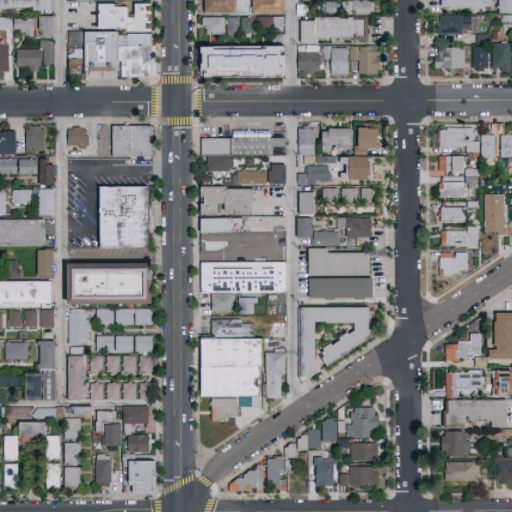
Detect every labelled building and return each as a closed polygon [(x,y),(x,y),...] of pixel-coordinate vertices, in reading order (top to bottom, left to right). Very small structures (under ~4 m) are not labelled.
[(46,0),(0,0),(0,8),(46,9),(46,0)] [(237,0),(237,14),(204,14),(204,0),(237,0)] [(252,0),(284,0),(284,14),(252,14),(252,0)] [(343,0),(372,0),(372,14),(343,14),(343,0)] [(509,0),(494,0),(495,12),(510,12),(509,0)] [(339,12),(322,12),(322,2),(339,2),(339,12)] [(151,30),(98,29),(98,3),(151,4),(151,30)] [(460,33),(460,29),(469,28),(469,14),(434,15),(435,34),(460,33)] [(54,36),(39,37),(39,16),(54,15),(54,36)] [(235,16),(235,33),(225,33),(225,16),(235,16)] [(249,16),(249,33),(238,33),(238,16),(249,16)] [(221,17),(221,33),(203,33),(203,17),(221,17)] [(284,17),(284,29),(259,29),(259,17),(284,17)] [(301,41),(301,18),(368,17),(368,39),(301,41)] [(0,30),(0,18),(13,18),(13,30),(0,30)] [(34,36),(15,36),(15,18),(34,18),(34,36)] [(119,70),(85,70),(85,44),(85,32),(118,31),(119,46),(119,60),(119,70)] [(118,31),(152,32),(152,46),(119,46),(118,31)] [(274,45),(274,35),(284,35),(284,45),(274,45)] [(54,68),(17,68),(17,49),(40,49),(40,40),(54,40),(54,68)] [(489,67),(499,67),(499,71),(508,72),(509,42),(490,42),(489,67)] [(77,45),(64,44),(64,69),(77,70),(77,45)] [(152,77),(122,77),(122,60),(119,60),(119,46),(152,46),(152,77)] [(460,69),(462,47),(436,46),(435,57),(431,57),(430,67),(460,69)] [(359,73),(359,57),(352,57),(352,47),(378,47),(378,73),(359,73)] [(348,74),(331,74),(331,60),(325,60),(325,48),(347,48),(348,74)] [(485,71),(485,52),(470,52),(470,71),(485,71)] [(235,72),(205,72),(205,53),(235,53),(235,72)] [(274,53),(274,73),(250,73),(250,53),(274,53)] [(298,73),(298,53),(319,53),(319,73),(298,73)] [(153,156),(111,156),(111,126),(153,126),(153,156)] [(24,153),(30,153),(30,150),(43,150),(43,131),(40,131),(40,127),(27,127),(27,130),(24,130),(24,153)] [(87,127),(87,147),(68,147),(68,127),(87,127)] [(315,159),(299,159),(299,127),(315,127),(315,159)] [(378,127),(378,148),(358,148),(358,127),(378,127)] [(478,151),(467,152),(467,147),(439,148),(439,128),(473,127),(473,141),(478,141),(478,151)] [(351,150),(322,150),(322,128),(351,129),(351,150)] [(232,155),(202,155),(202,138),(233,138),(233,131),(271,131),(271,138),(285,138),(285,147),(273,147),(273,155),(232,155)] [(13,133),(0,133),(0,154),(13,155),(13,133)] [(495,135),(495,157),(481,157),(481,135),(495,135)] [(511,157),(500,157),(500,135),(511,135),(511,157)] [(231,169),(231,155),(206,155),(206,169),(231,169)] [(463,155),(463,171),(439,171),(439,155),(463,155)] [(371,180),(341,180),(341,156),(371,156),(371,180)] [(38,186),(53,186),(53,165),(47,165),(47,159),(37,160),(38,186)] [(36,161),(18,160),(17,175),(37,175),(36,161)] [(0,161),(16,161),(15,174),(0,174),(0,161)] [(285,164),(285,184),(270,184),(270,164),(285,164)] [(307,174),(307,166),(330,166),(330,183),(298,183),(298,174),(307,174)] [(266,185),(237,185),(236,168),(266,168),(266,185)] [(465,182),(465,170),(474,170),(474,182),(465,182)] [(439,197),(439,182),(465,182),(465,197),(439,197)] [(150,187),(150,248),(100,248),(100,187),(150,187)] [(201,214),(201,188),(253,188),(253,214),(225,214),(225,205),(218,205),(218,214),(201,214)] [(323,189),(338,189),(338,202),(323,202),(323,189)] [(356,201),(343,201),(343,189),(356,189),(356,201)] [(361,189),(375,189),(375,201),(361,201),(361,189)] [(30,191),(11,192),(11,205),(26,205),(26,203),(31,203),(30,191)] [(38,191),(52,191),(53,216),(38,216),(38,191)] [(314,192),(314,214),(299,214),(299,192),(314,192)] [(504,205),(504,232),(486,232),(486,205),(504,205)] [(440,222),(440,207),(465,207),(465,222),(440,222)] [(201,233),(201,218),(243,218),(243,233),(201,233)] [(249,231),(249,218),(273,218),(273,231),(249,231)] [(296,218),(312,218),(312,239),(296,239),(296,218)] [(371,238),(345,238),(345,228),(338,228),(338,218),(371,218),(371,238)] [(0,221),(43,221),(43,247),(0,246),(0,221)] [(478,228),(478,246),(441,246),(441,228),(478,228)] [(335,232),(335,244),(315,244),(315,232),(335,232)] [(328,252),(370,252),(370,276),(308,276),(308,248),(328,248),(328,252)] [(35,252),(52,252),(52,278),(35,278),(35,252)] [(439,274),(439,252),(467,252),(467,274),(439,274)] [(233,311),(211,312),(211,292),(201,292),(201,262),(286,262),(286,292),(233,292),(233,311)] [(152,304),(66,303),(67,264),(152,265),(152,304)] [(309,278),(372,278),(372,299),(309,299),(309,278)] [(0,284),(51,284),(50,305),(0,304),(0,284)] [(240,313),(240,298),(254,298),(254,313),(240,313)] [(370,307),(370,340),(326,365),(321,357),(321,349),(354,330),(354,323),(315,323),(315,359),(319,367),(319,372),(311,377),(299,377),(299,307),(370,307)] [(152,309),(152,324),(136,324),(136,309),(152,309)] [(113,324),(97,324),(97,310),(113,310),(113,324)] [(133,310),(133,325),(117,325),(117,310),(133,310)] [(68,311),(88,311),(88,344),(68,344),(68,311)] [(39,312),(53,312),(53,330),(39,330),(39,312)] [(35,313),(23,313),(23,329),(35,329),(35,313)] [(511,313),(511,358),(490,358),(490,349),(494,349),(494,313),(511,313)] [(7,314),(20,314),(20,329),(7,329),(7,314)] [(201,397),(201,338),(210,338),(211,319),(251,320),(251,338),(261,338),(260,397),(250,397),(250,402),(245,402),(245,406),(241,406),(241,421),(212,420),(212,398),(201,397)] [(270,338),(270,322),(285,322),(285,338),(270,338)] [(481,333),(481,359),(445,359),(445,343),(470,343),(470,333),(481,333)] [(113,336),(113,351),(96,351),(96,336),(113,336)] [(133,336),(133,351),(116,351),(116,336),(133,336)] [(153,352),(136,352),(136,336),(153,336),(153,352)] [(35,343),(54,343),(54,371),(36,371),(35,343)] [(3,346),(26,346),(26,362),(3,362),(3,346)] [(266,398),(266,350),(285,350),(285,398),(266,398)] [(85,356),(85,400),(68,400),(68,356),(85,356)] [(136,356),(136,372),(124,372),(124,356),(136,356)] [(152,356),(152,372),(139,372),(139,356),(152,356)] [(90,372),(90,357),(102,357),(102,372),(90,372)] [(119,357),(119,372),(106,372),(106,357),(119,357)] [(53,399),(53,370),(42,370),(41,398),(53,399)] [(511,370),(511,395),(490,395),(490,370),(511,370)] [(445,371),(482,371),(482,392),(445,392),(445,371)] [(0,376),(18,376),(18,386),(0,386),(0,376)] [(22,376),(40,376),(40,400),(23,400),(22,376)] [(151,382),(151,399),(139,399),(139,382),(151,382)] [(102,383),(102,400),(90,400),(90,383),(102,383)] [(119,383),(119,400),(107,400),(107,383),(119,383)] [(123,383),(136,383),(136,400),(123,400),(123,383)] [(507,400),(507,427),(486,427),(486,424),(444,424),(444,400),(507,400)] [(72,407),(91,407),(91,416),(72,416),(72,407)] [(0,408),(0,420),(25,420),(29,415),(35,420),(55,419),(55,424),(61,423),(61,408),(0,408)] [(122,408),(152,408),(152,416),(148,415),(148,424),(131,425),(131,433),(123,433),(122,408)] [(378,437),(347,437),(347,408),(378,408),(378,437)] [(96,411),(112,411),(112,423),(102,423),(102,433),(94,433),(94,421),(96,421),(96,411)] [(63,419),(79,419),(79,439),(64,439),(63,419)] [(322,419),(336,419),(336,440),(322,440),(322,419)] [(17,436),(44,435),(43,422),(16,422),(17,436)] [(103,447),(120,447),(120,424),(102,424),(103,447)] [(320,448),(298,449),(298,437),(307,437),(306,430),(320,430),(320,448)] [(442,431),(470,431),(470,455),(442,455),(442,431)] [(151,453),(132,453),(132,444),(132,436),(152,435),(152,444),(151,453)] [(2,437),(17,437),(17,461),(3,461),(2,437)] [(45,437),(59,437),(59,460),(44,461),(45,437)] [(378,461),(350,461),(350,443),(378,443),(378,461)] [(63,444),(79,444),(79,464),(64,464),(63,444)] [(285,458),(285,487),(267,487),(267,456),(285,456),(285,446),(294,446),(294,458),(285,458)] [(138,456),(139,462),(157,460),(158,496),(127,496),(127,487),(131,486),(131,469),(125,469),(125,456),(138,456)] [(333,458),(333,485),(315,485),(315,458),(333,458)] [(511,458),(511,482),(493,482),(493,458),(511,458)] [(94,461),(110,461),(110,487),(95,487),(94,461)] [(479,462),(479,480),(445,480),(445,462),(479,462)] [(3,492),(17,492),(17,465),(2,465),(3,492)] [(45,465),(59,465),(59,489),(46,489),(45,465)] [(339,485),(339,474),(349,474),(349,466),(378,466),(378,485),(339,485)] [(64,468),(79,468),(79,489),(64,489),(64,468)] [(245,469),(263,469),(263,491),(229,491),(229,480),(245,480),(245,469)]
